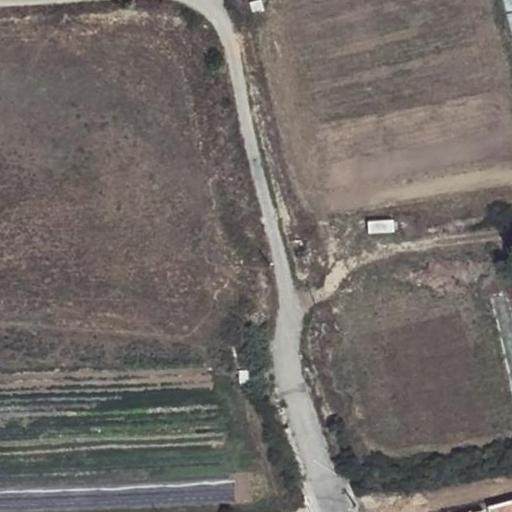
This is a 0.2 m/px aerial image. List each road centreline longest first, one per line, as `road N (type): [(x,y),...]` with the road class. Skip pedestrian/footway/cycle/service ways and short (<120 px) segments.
road 1 (track): [(216,0),(286,309)]
road 2 (residential): [(286,309),(280,346),(336,511)]
